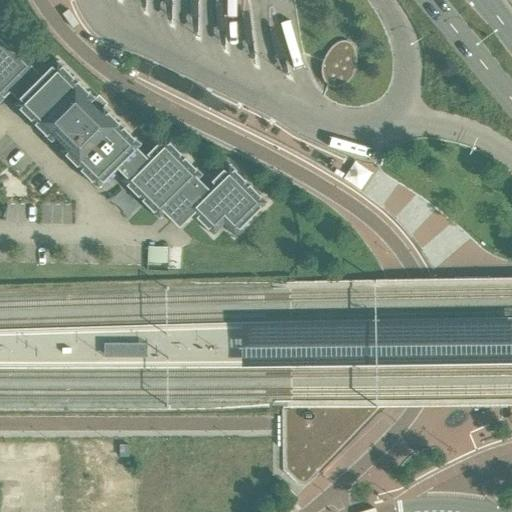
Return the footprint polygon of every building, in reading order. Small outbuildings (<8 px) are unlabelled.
[(243,11),(243,14),(242,21),(243,30),(245,43),(247,51),(248,54),(251,55),(253,54),(254,52),(250,18),(248,12),(247,10),(243,11)] [(43,76),(36,68),(39,65),(0,25),(0,102),(1,104),(13,92),(20,99),(16,104),(54,142),(58,138),(66,145),(62,150),(100,189),(120,169),(127,176),(122,181),(161,220),(167,214),(181,228),(194,215),(215,237),(225,226),(236,237),(270,203),(231,164),(207,187),(200,180),(205,175),(166,136),(147,156),(139,148),(143,144),(105,106),(101,110),(93,102),(98,98),(59,59),(43,76)] [(270,27),(270,31),(271,37),(273,46),(277,58),(280,66),(282,69),(284,69),(286,68),(287,66),(277,33),(275,27),(273,26),(270,27)] [(338,40),(333,44),(327,50),(322,60),(321,67),(322,73),(324,79),(328,84),(334,86),(341,86),(349,81),(354,73),(357,63),(357,54),(355,47),(353,43),(349,39),(344,38),(338,40)] [(136,69),(138,70),(218,109),(220,110),(222,109),(224,106),(224,103),(222,100),(212,95),(197,85),(181,78),(167,71),(157,67),(145,61),(139,60),(135,62),(134,65),(136,69)] [(386,289),(384,289),(295,290),(296,368),(297,374),(297,392),(297,409),(286,409),(287,471),(297,481),(301,484),(306,484),(310,482),(314,478),(319,472),(318,471),(359,429),(380,408),(393,387),(400,368),(403,356),(403,354),(403,337),(401,322),(397,309),(393,299),(390,292),(388,290),(386,289)] [(511,361),(511,319),(456,321),(238,323),(239,365),(457,362),(511,361)] [(149,341),(104,342),(104,348),(104,358),(149,357),(149,348),(149,341)]
